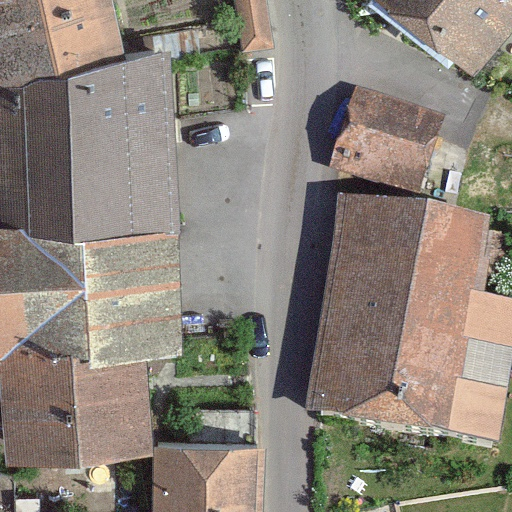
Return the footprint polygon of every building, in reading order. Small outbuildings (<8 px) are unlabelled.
[(0,0),(0,84),(67,79),(125,57),(112,0),(0,0)] [(266,0),(233,0),(242,53),(275,50),(266,0)] [(511,0),(379,0),(475,79),(511,33),(511,0)] [(182,234),(172,52),(125,57),(67,79),(0,84),(0,230),(30,238),(182,234)] [(419,193),(444,115),(357,86),(329,169),(419,193)] [(511,369),(511,299),(482,293),(492,215),(339,195),(305,410),(428,426),(499,443),(511,369)] [(147,364),(33,337),(30,238),(0,230),(0,381),(7,468),(154,458),(154,449),(147,364)] [(30,238),(33,337),(147,364),(183,357),(182,234),(30,238)] [(267,511),(268,450),(154,449),(154,458),(153,511),(267,511)]
